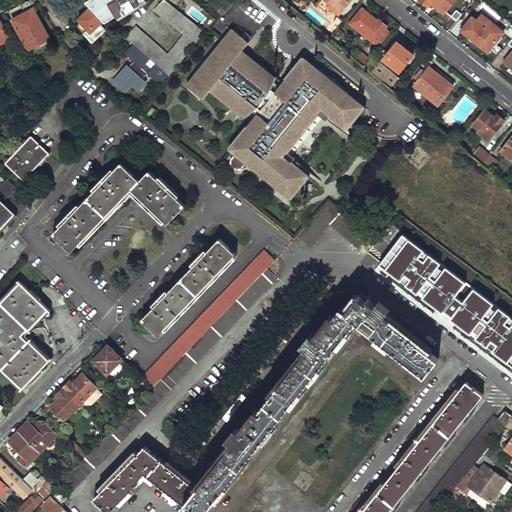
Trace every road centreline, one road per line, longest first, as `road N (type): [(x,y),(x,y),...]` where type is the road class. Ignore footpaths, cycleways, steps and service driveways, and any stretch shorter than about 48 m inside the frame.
road 1 (residential): [(511,100),(389,0)]
road 2 (residential): [(98,332),(0,435)]
